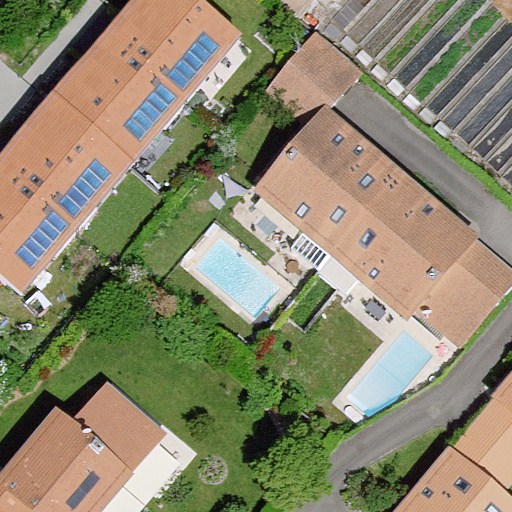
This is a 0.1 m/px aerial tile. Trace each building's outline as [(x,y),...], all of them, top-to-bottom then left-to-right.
[(232,39),(186,0),(140,0),(0,164),(0,279),(16,292),(232,39)] [(361,74),(317,38),(271,92),(319,133),(265,197),(411,320),(419,310),(460,344),(511,282),(511,275),(324,118),(346,93),(361,74)] [(0,511),(90,511),(159,432),(114,393),(76,437),(63,426),(7,492),(0,486),(0,511)] [(511,395),(457,459),(499,495),(511,479),(511,395)] [(511,511),(511,505),(499,495),(457,459),(410,511),(511,511)] [(140,511),(150,502),(132,485),(106,511),(140,511)]
